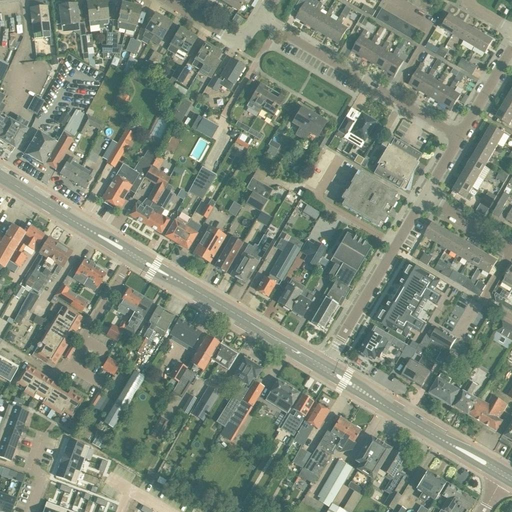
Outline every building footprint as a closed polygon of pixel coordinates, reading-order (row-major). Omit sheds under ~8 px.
[(96,0),(86,1),(89,26),(90,26),(99,25),(96,0)] [(105,0),(99,0),(96,0),(99,25),(100,29),(103,28),(103,25),(107,24),(108,19),(105,0)] [(229,0),(226,5),(237,12),(244,0),(229,0)] [(300,0),(294,10),(299,13),(296,18),(307,25),(315,10),(319,3),(314,0),(300,0)] [(418,8),(422,0),(415,0),(412,5),(418,8)] [(422,11),(429,1),(426,0),(422,0),(418,8),(422,11)] [(429,1),(422,11),(428,14),(434,4),(429,1)] [(122,2),(117,22),(118,29),(125,31),(126,28),(131,4),(122,2)] [(77,3),(59,5),(61,24),(79,23),(77,3)] [(315,10),(307,25),(317,31),(326,16),(321,13),(322,10),(321,9),(323,6),(319,3),(315,10)] [(131,4),(126,28),(125,31),(133,33),(134,30),(136,26),(141,7),(131,4)] [(55,46),(53,30),(49,31),(47,6),(31,8),(34,38),(49,36),(51,46),(55,46)] [(381,22),(387,12),(382,9),(376,19),(381,22)] [(387,12),(381,22),(387,25),(393,15),(387,12)] [(145,30),(143,37),(150,41),(153,35),(164,18),(155,13),(145,30)] [(392,28),(398,18),(393,15),(387,25),(392,28)] [(452,35),(460,22),(449,15),(442,29),(452,35)] [(326,16),(317,31),(328,37),(337,22),(330,18),(326,16)] [(337,22),(328,37),(339,43),(347,29),(342,25),(343,23),(342,22),(344,18),(340,16),(337,22)] [(153,35),(161,40),(172,23),(164,18),(153,35)] [(397,31),(403,21),(398,18),(392,28),(397,31)] [(402,34),(408,24),(403,21),(397,31),(402,34)] [(460,22),(452,35),(463,41),(471,28),(460,22)] [(407,37),(413,27),(408,24),(402,34),(407,37)] [(413,27),(407,37),(412,40),(419,30),(413,27)] [(180,28),(170,45),(166,50),(175,55),(188,33),(180,28)] [(471,28),(463,41),(474,47),(482,34),(471,28)] [(196,38),(188,33),(175,55),(183,60),(196,38)] [(482,34),(474,47),(485,54),(492,40),(482,34)] [(88,54),(89,65),(95,68),(92,48),(93,48),(91,35),(86,36),(88,54)] [(88,54),(86,36),(79,36),(82,54),(83,54),(83,62),(89,65),(88,54)] [(361,37),(352,51),(362,58),(371,43),(364,39),(361,37)] [(131,53),(136,41),(130,39),(125,51),(131,53)] [(199,71),(213,47),(205,43),(191,66),(199,71)] [(371,43),(362,58),(373,64),(382,49),(375,45),(371,43)] [(405,58),(412,62),(419,48),(412,45),(405,58)] [(440,57),(445,48),(441,46),(436,54),(440,57)] [(213,47),(199,71),(210,77),(220,61),(219,61),(219,62),(216,60),(221,52),(213,47)] [(445,48),(440,57),(444,59),(449,51),(445,48)] [(382,49),(373,64),(384,70),(393,56),(386,51),(382,49)] [(393,56),(384,70),(395,77),(404,62),(396,58),(400,51),(396,49),(393,56)] [(148,73),(152,65),(159,54),(154,51),(147,63),(145,61),(141,69),(148,73)] [(428,65),(432,56),(425,53),(421,62),(428,65)] [(159,54),(152,65),(157,68),(164,57),(159,54)] [(29,63),(30,73),(36,72),(36,74),(44,73),(43,58),(20,61),(21,64),(29,63)] [(244,66),(231,58),(218,80),(213,77),(208,86),(217,91),(220,85),(229,91),(244,66)] [(461,70),(466,61),(462,59),(457,67),(461,70)] [(438,61),(433,70),(435,72),(441,62),(438,61)] [(466,61),(461,70),(472,76),(477,68),(466,61)] [(123,72),(129,75),(132,67),(126,64),(123,72)] [(171,90),(177,80),(184,69),(179,66),(172,77),(172,78),(167,87),(171,90)] [(184,69),(176,82),(179,84),(180,82),(182,83),(189,72),(184,69)] [(417,70),(408,85),(419,91),(428,76),(421,72),(417,70)] [(428,76),(419,91),(430,97),(438,83),(433,79),(435,77),(433,76),(435,72),(433,70),(432,70),(428,76)] [(259,114),(261,110),(270,95),(262,90),(265,86),(260,83),(246,106),(259,114)] [(438,83),(430,97),(440,104),(449,89),(442,85),(438,83)] [(449,89),(440,104),(452,110),(460,96),(453,91),(449,89)] [(121,93),(114,107),(122,111),(129,97),(121,93)] [(174,95),(168,98),(172,105),(178,101),(174,95)] [(277,99),(270,95),(261,110),(268,115),(266,118),(270,121),(285,98),(280,95),(277,99)] [(45,101),(44,101),(35,96),(27,110),(37,116),(45,101)] [(502,107),(511,112),(511,98),(508,96),(502,107)] [(183,100),(173,120),(180,124),(191,104),(183,100)] [(495,118),(508,126),(511,119),(511,112),(502,107),(495,118)] [(314,115),(302,108),(293,123),(300,128),(296,135),(301,138),(314,115)] [(74,139),(72,137),(85,115),(76,109),(71,117),(63,132),(57,143),(38,131),(24,153),(44,165),(45,164),(55,170),(74,139)] [(9,119),(0,112),(0,139),(14,148),(25,129),(23,128),(27,121),(17,116),(13,122),(9,119)] [(63,112),(59,120),(66,123),(70,116),(63,112)] [(77,132),(84,136),(89,126),(98,130),(102,123),(86,115),(77,132)] [(187,127),(195,132),(202,119),(194,115),(187,127)] [(326,122),(314,115),(301,138),(305,140),(309,133),(316,138),(326,122)] [(346,118),(338,131),(336,136),(343,140),(347,131),(351,133),(351,134),(364,141),(375,122),(363,115),(360,121),(358,120),(354,126),(352,125),(353,122),(346,118)] [(202,119),(196,131),(211,139),(218,127),(202,118),(202,119)] [(242,124),(240,129),(247,133),(250,129),(242,124)] [(113,127),(109,135),(115,138),(119,130),(113,127)] [(490,127),(484,138),(497,146),(504,135),(490,127)] [(250,129),(247,133),(254,137),(257,133),(250,129)] [(107,161),(106,163),(114,168),(126,146),(129,141),(133,134),(126,130),(123,134),(117,144),(107,161)] [(385,149),(376,165),(378,166),(373,174),(399,189),(399,188),(402,189),(405,191),(412,177),(411,176),(418,164),(416,163),(421,155),(394,138),(393,139),(387,135),(380,146),(385,149)] [(315,146),(321,150),(327,141),(321,137),(315,146)] [(484,138),(478,148),(491,156),(497,146),(484,138)] [(280,146),(270,140),(267,145),(277,151),(280,146)] [(112,141),(102,158),(107,161),(117,144),(112,141)] [(471,159),(484,167),(491,156),(478,148),(471,159)] [(147,172),(150,167),(152,164),(150,163),(155,156),(147,151),(143,159),(141,158),(135,168),(136,169),(134,172),(123,165),(102,199),(103,200),(102,202),(114,209),(116,207),(119,210),(125,201),(122,200),(128,190),(135,194),(144,179),(146,173),(147,172)] [(154,161),(160,165),(163,160),(156,156),(154,161)] [(354,162),(358,164),(360,165),(363,159),(357,156),(354,162)] [(81,168),(82,167),(74,162),(75,160),(70,157),(66,164),(65,163),(59,174),(73,182),(81,168)] [(366,158),(361,167),(364,168),(369,160),(366,158)] [(478,177),(484,167),(471,159),(465,170),(478,177)] [(81,168),(73,182),(86,190),(92,180),(91,179),(95,172),(90,169),(89,171),(82,167),(81,168)] [(144,179),(150,182),(156,171),(150,167),(147,172),(146,173),(144,179)] [(202,167),(192,185),(201,190),(211,172),(202,167)] [(459,180),(472,188),(478,177),(465,170),(459,180)] [(161,196),(167,184),(170,179),(156,171),(150,182),(155,185),(147,200),(146,199),(142,204),(137,201),(128,215),(145,225),(156,205),(161,196)] [(498,175),(507,179),(509,176),(501,171),(498,175)] [(380,222),(383,224),(387,216),(384,214),(389,206),(392,208),(396,201),(393,199),(396,194),(361,173),(358,178),(355,176),(351,184),(348,182),(343,190),(346,192),(342,199),(345,201),(342,206),(377,227),(380,222)] [(507,179),(498,175),(496,179),(504,184),(507,179)] [(263,184),(252,178),(246,189),(252,192),(257,195),(263,184)] [(469,193),(472,188),(459,180),(452,191),(470,202),(473,196),(469,193)] [(173,187),(167,184),(161,196),(156,205),(145,225),(161,234),(169,220),(161,215),(169,201),(170,202),(175,195),(170,192),(173,187)] [(263,184),(257,195),(267,200),(272,189),(263,184)] [(187,194),(181,190),(177,196),(184,200),(187,194)] [(252,192),(245,204),(260,212),(267,200),(257,195),(252,192)] [(486,196),(494,201),(496,197),(488,192),(486,196)] [(483,200),(481,205),(489,210),(492,205),(494,201),(486,196),(483,200)] [(501,198),(497,204),(497,205),(503,208),(506,202),(501,198)] [(207,205),(201,214),(206,217),(214,202),(211,200),(208,205),(207,205)] [(261,212),(255,221),(260,224),(266,227),(271,218),(261,212)] [(180,238),(185,228),(188,224),(177,217),(175,222),(174,222),(165,237),(177,244),(180,238)] [(180,238),(177,244),(187,250),(196,234),(195,234),(200,227),(190,221),(188,224),(185,228),(180,238)] [(433,223),(425,236),(436,243),(444,229),(433,223)] [(0,276),(5,267),(18,245),(26,233),(12,224),(5,237),(0,233),(0,276)] [(30,226),(26,233),(18,245),(5,267),(15,273),(18,267),(20,268),(27,256),(22,254),(25,247),(32,251),(34,252),(45,235),(30,226)] [(209,227),(193,254),(209,263),(225,236),(209,227)] [(444,229),(436,243),(446,249),(454,236),(444,229)] [(347,233),(330,262),(340,267),(334,278),(333,279),(335,281),(330,290),(330,291),(327,297),(326,296),(311,323),(323,330),(338,305),(337,305),(340,300),(343,302),(351,290),(347,288),(371,247),(347,233)] [(233,236),(215,266),(226,273),(244,242),(243,242),(233,236)] [(454,236),(446,249),(457,255),(465,242),(454,236)] [(264,277),(256,290),(268,297),(276,284),(279,286),(299,249),(303,244),(290,237),(287,242),(282,252),(267,278),(264,277)] [(44,271),(60,246),(48,239),(39,253),(43,256),(35,269),(30,278),(25,285),(30,288),(34,281),(39,271),(41,269),(44,271)] [(260,254),(266,257),(273,246),(267,242),(260,254)] [(304,261),(315,268),(326,249),(315,242),(304,261)] [(465,242),(457,255),(467,262),(476,248),(465,242)] [(246,249),(230,275),(238,280),(253,253),(257,246),(254,245),(253,247),(248,245),(246,249)] [(71,253),(60,246),(44,271),(41,269),(39,271),(34,281),(30,288),(40,294),(50,278),(53,272),(58,275),(71,253)] [(476,248),(467,262),(478,268),(486,255),(476,248)] [(253,253),(238,280),(244,284),(257,262),(255,261),(258,256),(253,253)] [(424,264),(428,256),(424,253),(419,261),(424,264)] [(486,255),(478,268),(489,275),(497,261),(486,255)] [(428,256),(424,264),(427,266),(432,258),(428,256)] [(300,258),(289,273),(300,280),(310,265),(300,258)] [(83,286),(95,266),(90,262),(89,264),(84,260),(73,277),(77,279),(75,281),(83,286)] [(324,272),(334,278),(340,267),(330,262),(330,261),(324,272)] [(445,277),(450,268),(445,266),(446,265),(439,261),(436,267),(442,271),(440,274),(445,277)] [(380,320),(378,323),(387,328),(387,327),(406,338),(412,328),(422,334),(427,325),(417,319),(428,301),(438,306),(443,298),(433,292),(439,282),(420,271),(421,270),(412,265),(411,268),(410,267),(411,268),(407,275),(406,274),(405,275),(406,275),(400,286),(401,287),(397,294),(396,295),(392,302),(392,303),(391,302),(384,312),(383,312),(384,313),(380,320),(379,319),(379,320),(380,320)] [(95,266),(83,286),(90,290),(92,288),(96,291),(106,275),(100,271),(101,269),(95,266)] [(472,266),(467,276),(472,279),(477,268),(472,266)] [(511,266),(502,282),(511,288),(511,266)] [(450,268),(445,277),(449,279),(454,271),(450,268)] [(466,289),(471,280),(467,278),(462,286),(466,289)] [(277,303),(291,311),(295,304),(302,292),(305,287),(292,279),(277,303)] [(471,280),(466,289),(480,297),(483,292),(473,285),(475,283),(475,282),(471,280)] [(12,296),(18,299),(25,289),(19,285),(12,296)] [(61,285),(54,296),(58,298),(66,303),(71,295),(67,293),(69,290),(61,285)] [(117,312),(125,317),(127,314),(131,316),(135,310),(142,297),(128,289),(117,308),(119,309),(117,312)] [(456,303),(467,309),(473,295),(462,290),(456,303)] [(309,294),(308,295),(302,292),(295,304),(291,311),(303,317),(311,303),(310,303),(313,297),(309,294)] [(495,302),(503,306),(505,302),(506,300),(496,294),(494,296),(495,302)] [(54,296),(50,302),(54,305),(58,298),(54,296)] [(131,316),(132,316),(130,319),(125,328),(134,334),(144,317),(143,316),(151,303),(142,297),(135,310),(131,316)] [(75,298),(70,306),(71,306),(78,310),(82,313),(86,305),(85,304),(75,298)] [(511,306),(505,302),(503,306),(510,310),(511,306)] [(61,307),(31,356),(52,369),(69,342),(65,340),(71,330),(74,332),(83,318),(64,307),(61,307)] [(143,347),(146,343),(147,340),(153,331),(159,320),(158,318),(163,310),(157,307),(148,322),(152,325),(148,330),(147,329),(139,344),(134,352),(139,355),(143,347)] [(27,311),(21,308),(13,322),(19,325),(27,311)] [(159,320),(153,331),(156,333),(163,337),(166,333),(165,333),(175,317),(163,310),(158,318),(159,320)] [(180,341),(190,326),(179,320),(170,335),(180,341)] [(511,326),(502,321),(496,332),(511,341),(511,326)] [(329,338),(338,342),(346,328),(337,323),(329,338)] [(113,325),(107,336),(117,342),(123,331),(119,329),(113,325)] [(201,333),(192,327),(190,326),(180,341),(192,348),(201,333)] [(431,326),(420,345),(427,349),(429,346),(432,341),(438,345),(444,348),(450,351),(451,349),(456,340),(455,340),(456,339),(450,336),(444,333),(436,328),(431,326)] [(371,333),(360,352),(361,352),(361,354),(365,357),(367,356),(369,357),(370,356),(375,360),(377,357),(379,358),(383,352),(385,354),(388,349),(385,347),(388,342),(391,343),(404,351),(401,357),(410,362),(412,359),(411,359),(416,350),(410,346),(377,328),(374,334),(371,333)] [(220,344),(206,336),(190,363),(187,368),(178,383),(172,393),(181,398),(187,388),(194,375),(199,378),(204,371),(205,369),(220,344)] [(456,340),(451,349),(464,357),(469,348),(456,340)] [(413,341),(410,346),(416,350),(417,349),(419,345),(413,341)] [(220,344),(205,369),(212,374),(227,349),(220,344)] [(419,345),(417,349),(425,353),(427,349),(420,345),(419,345)] [(70,346),(64,357),(68,360),(74,349),(70,346)] [(227,349),(212,374),(222,379),(227,370),(237,354),(227,349)] [(442,365),(445,360),(438,356),(436,361),(442,365)] [(422,388),(431,372),(431,371),(434,364),(423,357),(419,364),(414,373),(418,375),(413,383),(422,388)] [(119,365),(107,358),(101,368),(113,375),(119,365)] [(17,369),(0,359),(0,377),(10,383),(17,369)] [(235,392),(223,411),(231,416),(241,401),(242,400),(243,397),(248,390),(245,388),(251,379),(253,381),(260,370),(243,359),(230,382),(241,388),(237,393),(235,392)] [(410,362),(401,377),(413,383),(418,375),(414,373),(419,364),(412,359),(410,362)] [(169,377),(178,383),(187,368),(177,363),(169,377)] [(58,385),(26,366),(15,385),(15,388),(69,420),(82,399),(69,391),(67,394),(56,388),(58,385)] [(466,381),(468,377),(469,376),(473,370),(467,367),(461,378),(466,381)] [(115,430),(144,379),(132,372),(102,422),(115,430)] [(449,385),(452,380),(446,377),(441,374),(430,393),(441,399),(449,385)] [(277,380),(264,400),(286,414),(299,394),(277,380)] [(245,398),(243,397),(242,400),(252,406),(264,387),(254,382),(245,398)] [(454,408),(469,416),(478,400),(471,396),(477,386),(470,382),(454,408)] [(456,390),(449,385),(441,399),(451,405),(462,386),(459,385),(456,390)] [(208,388),(195,409),(206,415),(211,407),(219,394),(208,388)] [(91,404),(95,407),(103,395),(103,394),(99,391),(91,404)] [(296,412),(293,417),(289,415),(281,429),(293,437),(300,424),(313,403),(301,395),(292,410),(296,412)] [(181,412),(187,416),(196,399),(190,396),(181,412)] [(498,420),(504,409),(507,405),(492,396),(487,404),(478,399),(478,400),(469,416),(496,432),(502,422),(498,420)] [(224,428),(220,435),(231,442),(252,408),(241,401),(231,416),(224,428)] [(292,443),(293,443),(294,442),(301,446),(300,448),(301,448),(314,427),(318,429),(328,411),(315,403),(308,414),(304,420),(304,421),(292,443)] [(8,405),(3,417),(24,425),(28,413),(8,405)] [(196,420),(200,413),(193,409),(189,416),(196,420)] [(3,417),(0,426),(0,430),(19,437),(20,437),(24,426),(24,425),(3,417)] [(160,418),(151,434),(158,438),(167,422),(160,418)] [(306,464),(303,469),(317,478),(335,450),(350,425),(340,418),(339,419),(331,433),(328,431),(313,455),(311,455),(308,453),(303,461),(306,464)] [(350,425),(335,450),(340,453),(343,448),(342,447),(348,438),(353,442),(360,431),(350,425)] [(81,434),(88,438),(91,434),(83,429),(81,434)] [(0,430),(0,443),(15,449),(19,437),(0,430)] [(390,449),(375,441),(370,437),(355,461),(360,464),(356,469),(372,479),(375,472),(378,469),(390,449)] [(69,440),(64,452),(84,460),(89,447),(69,440)] [(0,443),(0,457),(10,462),(15,449),(0,443)] [(300,448),(292,463),(303,469),(306,464),(303,461),(308,453),(301,449),(302,448),(301,448),(300,448)] [(404,459),(390,449),(378,469),(375,472),(390,481),(384,491),(389,494),(383,504),(393,510),(396,505),(401,497),(396,494),(406,476),(397,471),(404,459)] [(63,453),(59,464),(60,464),(80,472),(84,460),(64,452),(64,453),(63,453)] [(329,508),(331,504),(332,504),(352,470),(339,462),(318,496),(320,497),(318,502),(329,508)] [(60,464),(55,477),(75,484),(80,472),(60,464)] [(149,471),(146,476),(153,480),(156,475),(149,471)] [(428,496),(434,500),(445,483),(426,472),(416,489),(423,493),(420,498),(425,501),(428,496)] [(16,479),(15,481),(22,483),(23,481),(25,475),(22,474),(18,473),(16,479)] [(52,478),(48,492),(54,494),(58,480),(52,478)] [(362,496),(365,491),(350,482),(348,486),(348,488),(362,496)] [(198,483),(191,491),(198,499),(206,490),(198,483)] [(439,511),(449,511),(461,493),(448,485),(442,495),(448,499),(439,511)] [(467,511),(474,501),(461,493),(449,511),(467,511)] [(5,496),(0,510),(0,511),(2,511),(11,511),(16,499),(5,496)] [(46,502),(42,511),(56,511),(59,507),(46,502)]
